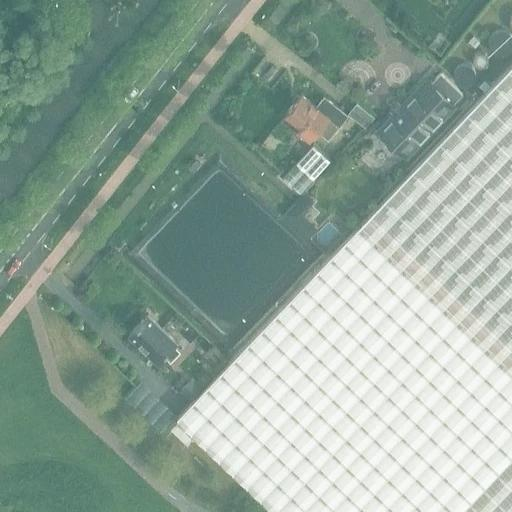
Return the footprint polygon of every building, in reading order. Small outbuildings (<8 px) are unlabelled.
[(511,511),(511,65),(178,417),(277,511),(511,511)] [(416,92),(378,130),(386,138),(382,141),(394,153),(398,149),(405,157),(454,106),(452,104),(462,94),(440,73),(430,84),(419,95),(416,92)] [(484,80),(478,86),(485,92),(490,86),(484,80)] [(315,107),(300,95),(284,115),(299,127),(297,131),(310,141),(318,131),(328,139),(347,115),(323,97),(315,107)] [(374,116),(357,102),(348,113),(365,127),(374,116)] [(314,143),(283,176),(301,192),(330,160),(314,143)] [(196,159),(189,167),(194,171),(201,163),(196,159)] [(291,207),(284,214),(292,222),(297,217),(297,214),(297,210),(292,205),(291,207)] [(170,360),(179,351),(173,344),(176,341),(148,314),(129,334),(157,361),(163,354),(170,360)] [(179,390),(191,401),(203,388),(192,377),(179,390)]
